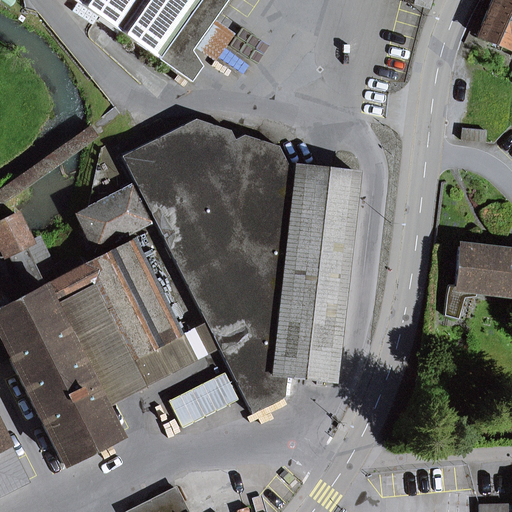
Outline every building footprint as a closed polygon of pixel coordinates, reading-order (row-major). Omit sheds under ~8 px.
[(74,0),(176,72),(191,51),(194,47),(212,21),(226,0),(74,0)] [(511,0),(491,0),(476,37),(511,51),(511,0)] [(194,47),(212,60),(230,34),(212,21),(194,47)] [(190,82),(201,67),(191,51),(176,72),(190,82)] [(333,382),(356,173),(294,166),(293,179),(277,147),(242,135),(233,140),(229,131),(194,120),(120,157),(203,322),(209,333),(217,349),(250,414),(283,398),(286,376),(305,379),(333,382)] [(0,204),(15,194),(55,166),(88,143),(97,137),(89,126),(56,149),(0,188),(0,204)] [(462,129),(460,141),(484,143),(485,131),(462,129)] [(95,249),(148,221),(131,188),(78,215),(95,249)] [(179,335),(132,240),(78,267),(74,259),(54,269),(39,238),(30,242),(22,226),(15,214),(0,221),(0,250),(2,254),(0,255),(0,494),(26,482),(0,430),(0,357),(6,354),(22,385),(44,430),(62,464),(89,451),(117,436),(103,409),(102,406),(51,305),(92,285),(107,317),(129,360),(179,335)] [(475,288),(475,290),(511,294),(511,247),(511,248),(459,242),(453,287),(456,288),(456,286),(475,288)] [(203,322),(179,335),(129,360),(107,317),(92,285),(51,305),(102,406),(103,409),(217,349),(209,333),(203,322)] [(443,315),(456,318),(464,299),(474,298),(475,290),(475,288),(456,286),(456,288),(453,287),(447,286),(443,315)] [(187,426),(241,399),(227,370),(173,397),(187,426)] [(132,511),(188,511),(177,490),(132,511)] [(450,511),(470,511),(471,503),(451,502),(450,511)]
